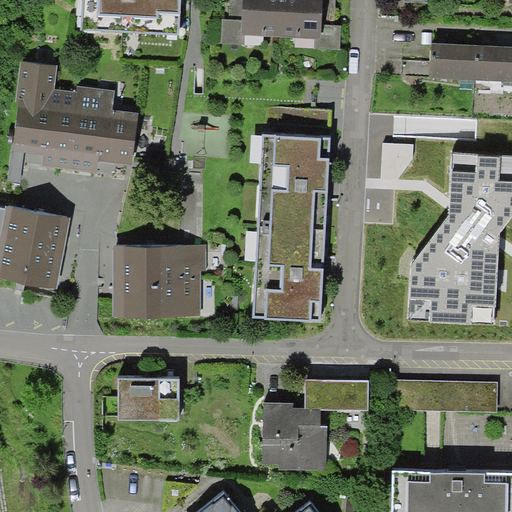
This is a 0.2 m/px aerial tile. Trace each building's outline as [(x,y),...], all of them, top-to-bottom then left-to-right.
[(179,0),(87,0),(87,21),(178,25),(179,0)] [(241,0),(241,25),(279,27),(281,0),(241,0)] [(318,29),(320,0),(281,0),(279,27),(318,29)] [(474,73),(476,43),(432,41),(430,73),(455,75),(455,72),(474,73)] [(511,74),(511,45),(476,43),(474,73),(474,76),(500,77),(500,74),(511,74)] [(54,66),(24,62),(15,145),(48,148),(46,161),(95,167),(97,154),(130,158),(135,113),(109,110),(111,96),(52,90),(54,66)] [(511,92),(498,91),(497,109),(511,110),(511,92)] [(320,314),(328,136),(267,133),(258,311),(320,314)] [(511,156),(453,153),(449,214),(411,263),(408,320),(494,326),(499,233),(511,216),(511,156)] [(0,207),(0,268),(55,279),(67,220),(0,206),(0,207)] [(197,247),(117,247),(117,310),(197,310),(197,247)] [(180,417),(180,374),(121,373),(120,416),(180,417)] [(371,377),(307,377),(307,405),(371,405),(371,377)] [(395,378),(394,408),(498,409),(498,380),(395,378)] [(318,445),(322,445),(323,407),(290,406),(290,401),(262,401),(261,461),(318,462),(318,445)] [(511,511),(511,469),(395,467),(394,511),(511,511)] [(236,511),(220,490),(192,511),(317,511),(308,499),(291,511),(236,511)]
